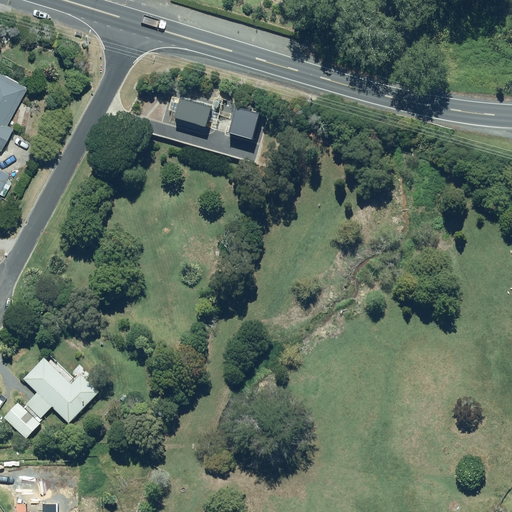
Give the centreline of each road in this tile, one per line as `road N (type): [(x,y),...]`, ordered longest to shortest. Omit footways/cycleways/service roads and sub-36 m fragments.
road 1 (secondary): [(133,21),(394,98),(511,116)]
road 2 (residential): [(0,281),(116,73),(133,21)]
